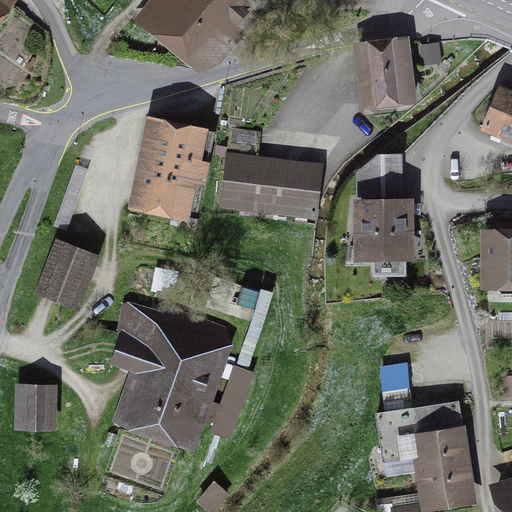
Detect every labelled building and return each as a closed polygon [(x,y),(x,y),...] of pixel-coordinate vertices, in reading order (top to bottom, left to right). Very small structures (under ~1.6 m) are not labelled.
[(168,0),(152,19),(203,62),(255,0),(168,0)] [(407,45),(363,50),(369,105),(413,100),(407,45)] [(511,93),(499,88),(484,126),(511,137),(511,93)] [(156,119),(138,200),(196,211),(213,132),(156,119)] [(314,214),(320,168),(257,161),(261,131),(231,128),(221,203),(314,214)] [(359,173),(359,195),(401,195),(401,155),(380,155),(359,173)] [(405,275),(409,203),(359,204),(360,255),(383,255),(383,275),(405,275)] [(498,289),(502,293),(502,297),(511,296),(511,234),(487,235),(488,284),(492,284),(492,289),(498,289)] [(74,304),(92,257),(59,244),(41,291),(74,304)] [(120,342),(114,357),(145,368),(128,415),(186,436),(224,329),(166,309),(164,316),(124,301),(117,335),(120,336),(118,341),(120,342)] [(52,426),(54,388),(19,387),(18,425),(52,426)] [(412,408),(409,387),(381,391),(385,412),(376,414),(384,460),(419,455),(427,504),(469,497),(454,402),(412,408)] [(214,482),(198,502),(210,511),(226,492),(214,482)] [(511,511),(511,490),(495,495),(499,511),(511,511)]
